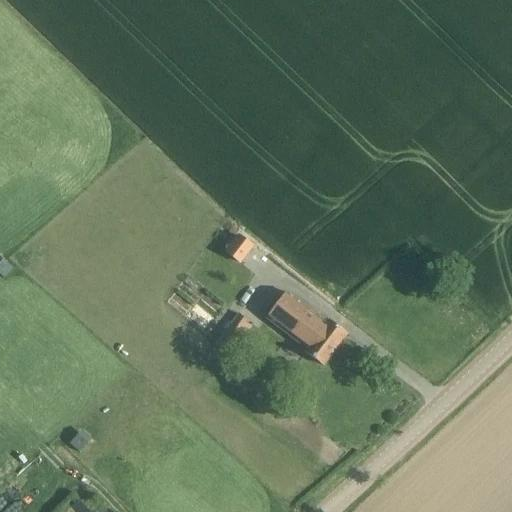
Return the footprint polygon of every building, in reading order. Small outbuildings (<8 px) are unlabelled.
[(252,247),(238,236),(227,251),(240,262),(252,247)] [(0,261),(0,275),(4,279),(12,270),(1,260),(0,261)] [(286,293),(266,319),(308,350),(306,352),(323,365),(346,335),(329,322),(327,325),(286,293)] [(239,315),(216,345),(230,355),(253,325),(239,315)] [(81,434),(71,444),(79,452),(89,442),(81,434)]
